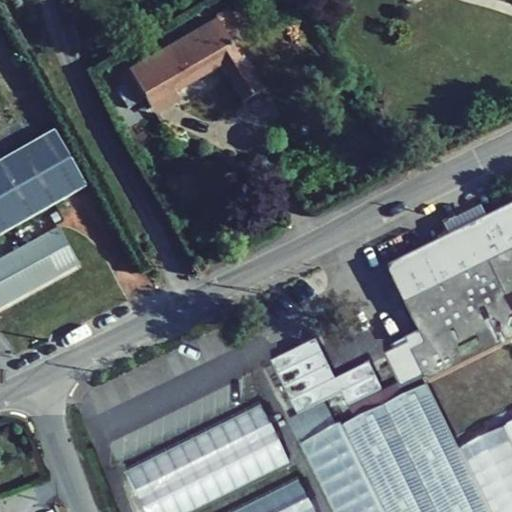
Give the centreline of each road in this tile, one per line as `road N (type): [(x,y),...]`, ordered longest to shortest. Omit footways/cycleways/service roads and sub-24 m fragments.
road 1 (unclassified): [(337,229),(367,295),(103,409),(30,378)]
road 2 (unclassified): [(337,229),(30,378)]
road 3 (unclassified): [(511,145),(337,229)]
road 4 (residential): [(30,378),(81,511)]
